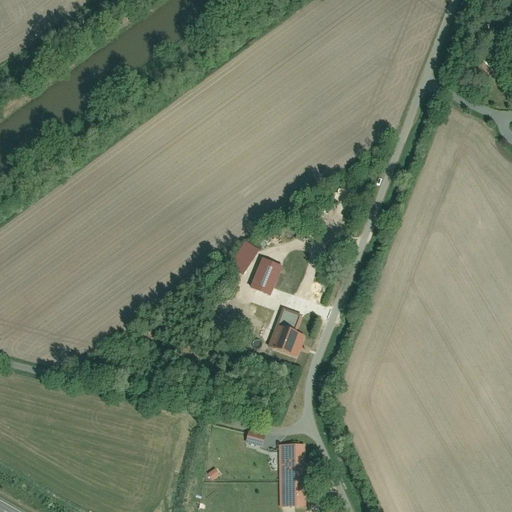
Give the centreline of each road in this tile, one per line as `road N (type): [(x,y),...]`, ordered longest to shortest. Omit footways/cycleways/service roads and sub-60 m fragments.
road 1 (residential): [(350,511),(309,418),(310,374),(452,0)]
road 2 (unclassified): [(270,0),(0,196)]
road 3 (track): [(0,360),(268,430),(313,431)]
